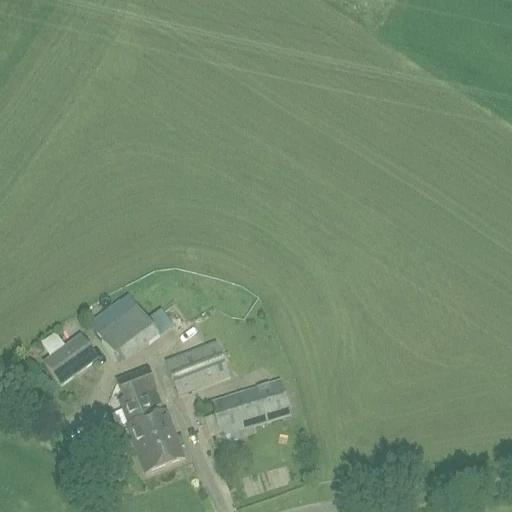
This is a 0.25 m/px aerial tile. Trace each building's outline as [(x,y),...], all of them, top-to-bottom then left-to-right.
[(146,322),(136,308),(128,297),(88,327),(96,337),(114,361),(144,339),(149,346),(159,339),(174,329),(160,312),(146,322)] [(61,386),(97,360),(81,337),(45,363),(61,386)] [(178,398),(229,379),(216,344),(165,364),(178,398)] [(164,413),(148,371),(119,382),(118,382),(117,382),(124,400),(118,402),(127,427),(126,427),(145,476),(184,461),(179,449),(185,447),(181,437),(176,439),(166,412),(164,413)] [(239,441),(237,434),(290,418),(279,383),(210,405),(221,440),(222,439),(224,446),(239,441)]
